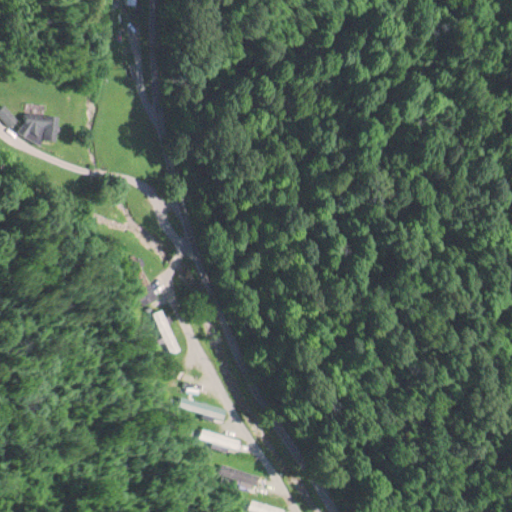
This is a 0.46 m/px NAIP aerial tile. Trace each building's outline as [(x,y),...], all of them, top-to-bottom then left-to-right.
[(121,47),(125,59),(136,56),(122,13),(113,16),(122,47),(121,47)] [(0,105),(0,113),(9,124),(17,118),(4,102),(0,105)] [(54,115),(22,110),(17,135),(50,140),(54,115)] [(136,290),(143,303),(155,297),(133,253),(123,258),(139,289),(136,290)] [(179,349),(160,307),(151,311),(170,353),(179,349)] [(213,379),(171,364),(168,374),(210,389),(213,379)] [(222,416),(224,406),(181,396),(179,406),(222,416)] [(198,438),(234,448),(237,438),(201,427),(198,438)] [(280,511),(282,508),(252,497),(249,507),(262,511),(280,511)]
